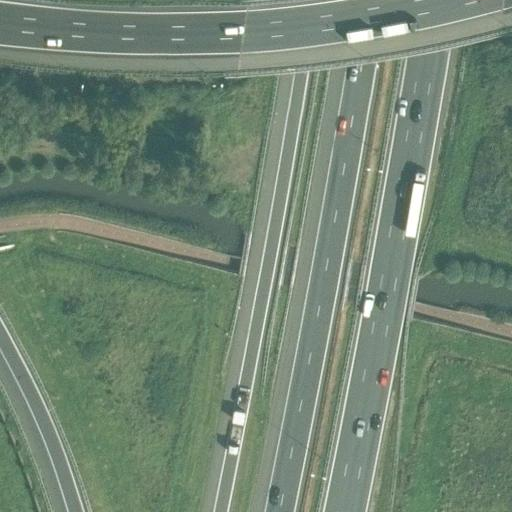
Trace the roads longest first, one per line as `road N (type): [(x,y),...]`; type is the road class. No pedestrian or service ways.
road 1 (motorway): [(311,0),(220,511)]
road 2 (motorway): [(369,0),(278,511)]
road 3 (motorway): [(344,511),(434,0)]
road 4 (motorway): [(82,32),(242,32),(457,0)]
road 5 (motorway): [(0,335),(43,415),(76,511)]
